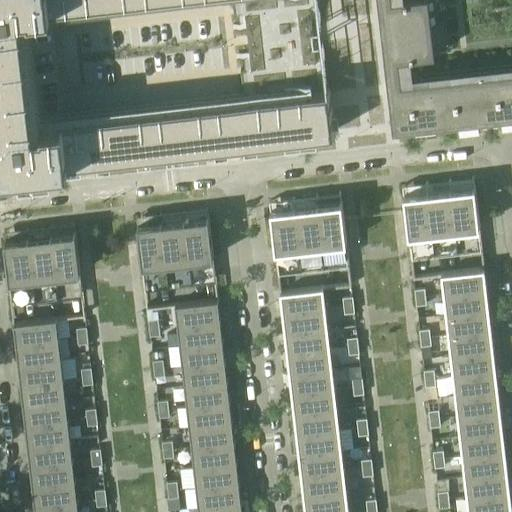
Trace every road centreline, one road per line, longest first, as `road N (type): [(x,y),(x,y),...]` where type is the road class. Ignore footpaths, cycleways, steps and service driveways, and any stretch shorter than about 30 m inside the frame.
road 1 (residential): [(273,511),(232,172)]
road 2 (residential): [(232,172),(503,142)]
road 3 (residential): [(0,198),(232,172)]
